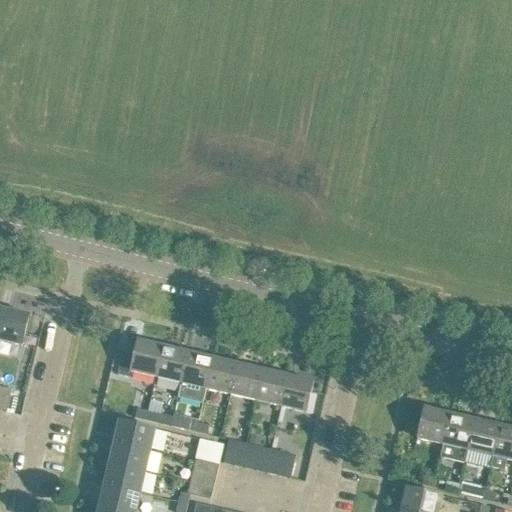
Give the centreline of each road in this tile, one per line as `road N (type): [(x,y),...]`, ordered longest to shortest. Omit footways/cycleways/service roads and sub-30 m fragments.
road 1 (tertiary): [(362,321),(81,249)]
road 2 (residential): [(20,511),(81,249)]
road 3 (residential): [(66,0),(10,231)]
road 4 (residential): [(319,511),(362,321)]
road 5 (tertiary): [(511,360),(362,321)]
